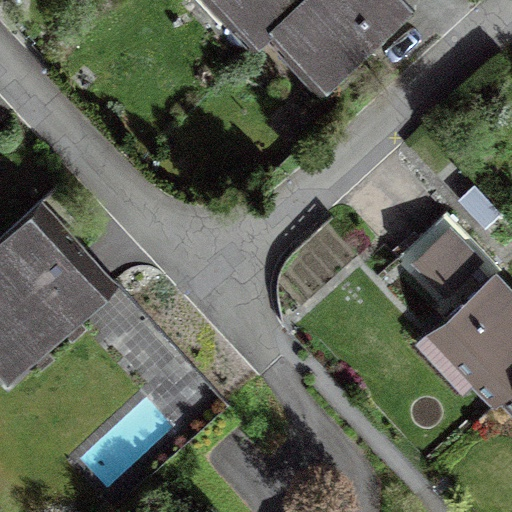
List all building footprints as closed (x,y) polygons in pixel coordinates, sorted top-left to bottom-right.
[(267,36),(302,0),(209,0),(257,46),(267,36)] [(302,0),(267,36),(326,94),(408,11),(396,0),(302,0)] [(115,291),(30,209),(0,240),(0,383),(13,396),(115,291)] [(478,291),(491,277),(502,268),(447,210),(422,233),(478,291)] [(478,291),(422,233),(396,259),(451,316),(478,291)] [(503,398),(511,388),(511,297),(491,277),(478,291),(451,316),(433,336),(499,402),(503,398)] [(511,388),(503,398),(511,406),(511,388)]
